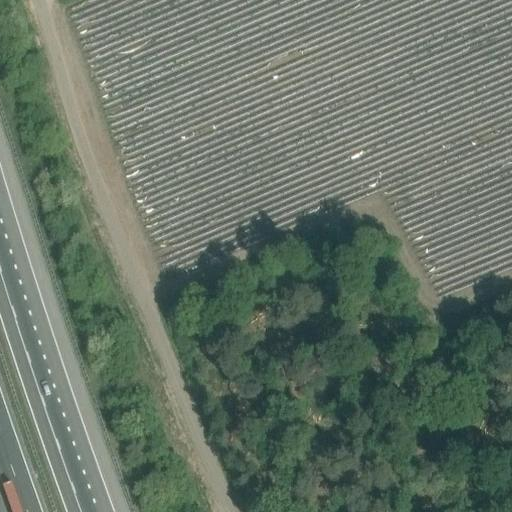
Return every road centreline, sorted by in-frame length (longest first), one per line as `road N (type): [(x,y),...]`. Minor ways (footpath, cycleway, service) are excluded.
road 1 (unclassified): [(226,511),(118,230),(42,0)]
road 2 (motorway): [(83,511),(0,272)]
